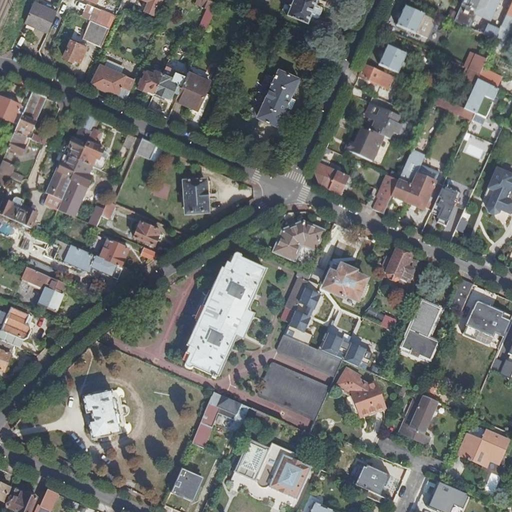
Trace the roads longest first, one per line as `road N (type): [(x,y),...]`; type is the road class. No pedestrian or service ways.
road 1 (residential): [(290,189),(113,311),(0,420)]
road 2 (residential): [(0,63),(290,189)]
road 3 (residential): [(290,189),(511,284)]
road 4 (residential): [(376,0),(290,189)]
road 5 (residential): [(138,511),(0,451)]
